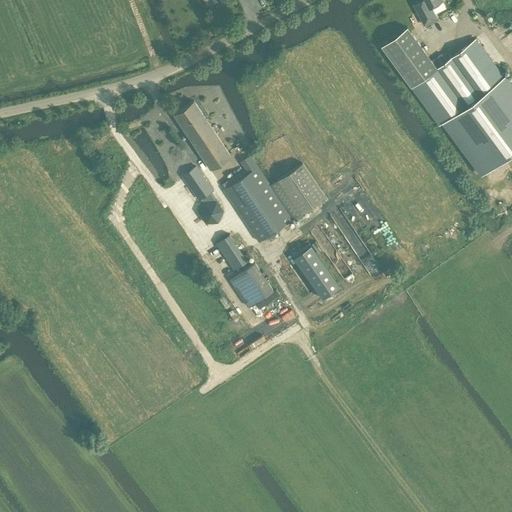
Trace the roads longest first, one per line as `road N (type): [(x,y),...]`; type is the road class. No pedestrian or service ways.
road 1 (track): [(147,79),(304,321),(317,372),(422,511)]
road 2 (unclassified): [(0,113),(147,79),(305,0)]
